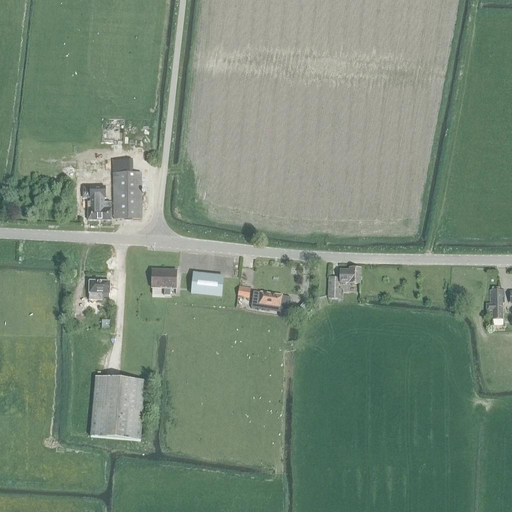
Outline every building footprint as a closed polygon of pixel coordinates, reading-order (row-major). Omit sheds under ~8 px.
[(132,161),(112,161),(113,175),(113,220),(142,220),(141,174),(133,174),(132,161)] [(111,221),(111,203),(104,203),(104,199),(105,199),(105,188),(90,188),(82,188),(82,199),(85,199),(88,198),(88,199),(90,199),(90,204),(88,204),(88,222),(111,221)] [(348,284),(360,285),(360,270),(349,269),(349,271),(340,271),(339,284),(348,284)] [(151,289),(164,289),(164,296),(170,297),(170,290),(175,290),(176,272),(152,271),(151,289)] [(223,278),(193,275),(191,295),(221,298),(223,278)] [(328,278),(327,297),(329,299),(329,303),(338,303),(338,300),(341,300),(340,290),(338,290),(338,279),(328,278)] [(109,283),(89,282),(88,301),(102,302),(102,300),(109,300),(109,283)] [(237,294),(249,296),(250,290),(238,288),(237,294)] [(502,320),(501,305),(504,305),(503,291),(499,292),(499,288),(492,288),(491,292),(489,292),(490,306),(488,306),(486,308),(486,311),(488,313),(492,313),(493,321),(502,320)] [(251,309),(279,313),(280,310),(287,311),(289,298),(282,297),(282,296),(260,293),(260,294),(253,293),(251,309)] [(76,319),(84,319),(84,313),(86,313),(86,299),(71,298),(71,307),(74,307),(74,313),(76,313),(76,319)] [(301,316),(310,309),(305,303),(296,310),(301,316)] [(110,329),(110,321),(102,320),(102,328),(110,329)] [(90,438),(140,442),(145,383),(95,378),(90,438)]
